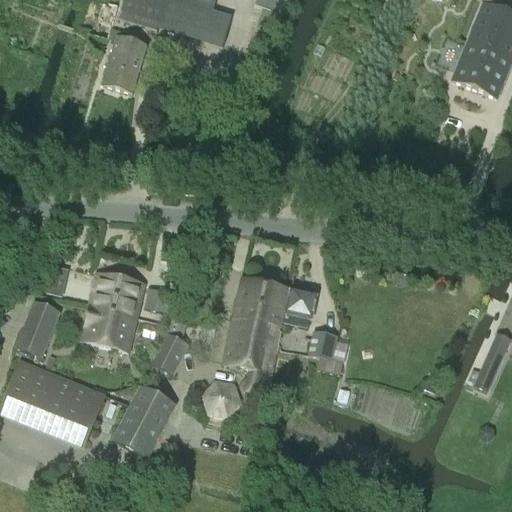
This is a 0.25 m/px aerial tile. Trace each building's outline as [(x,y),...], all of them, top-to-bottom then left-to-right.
[(124,0),(118,23),(156,34),(157,30),(223,49),(230,22),(212,17),(216,0),(124,0)] [(282,20),(288,0),(257,0),(254,11),(262,13),(282,20)] [(90,1),(80,32),(89,34),(87,38),(107,44),(107,43),(115,45),(102,89),(132,98),(146,50),(124,43),(126,37),(110,32),(117,9),(90,1)] [(511,64),(511,63),(511,20),(481,8),(466,46),(511,64)] [(262,13),(255,32),(276,39),(282,20),(262,13)] [(496,103),(511,64),(466,46),(451,85),(496,103)] [(52,270),(46,297),(59,300),(65,273),(52,270)] [(127,357),(143,288),(96,277),(80,346),(127,357)] [(280,327),(287,293),(241,283),(226,370),(249,376),(244,397),(264,401),(264,400),(268,401),(269,396),(265,395),(280,327)] [(287,293),(280,327),(306,333),(308,323),(310,324),(315,299),(287,293)] [(148,294),(143,313),(167,318),(171,299),(148,294)] [(16,353),(40,362),(57,317),(34,308),(16,353)] [(313,337),(307,360),(319,362),(316,373),(339,379),(341,367),(331,365),(336,342),(313,337)] [(486,397),(499,366),(509,344),(497,339),(474,392),(486,397)] [(168,379),(184,348),(168,340),(147,383),(156,388),(162,376),(168,379)] [(19,364),(0,409),(0,410),(86,445),(105,398),(19,364)] [(419,391),(430,395),(434,385),(427,382),(422,384),(419,391)] [(209,420),(229,424),(242,409),(235,390),(216,386),(202,401),(209,420)] [(146,462),(174,409),(142,392),(114,446),(146,462)] [(112,487),(106,497),(112,501),(118,491),(112,487)]
